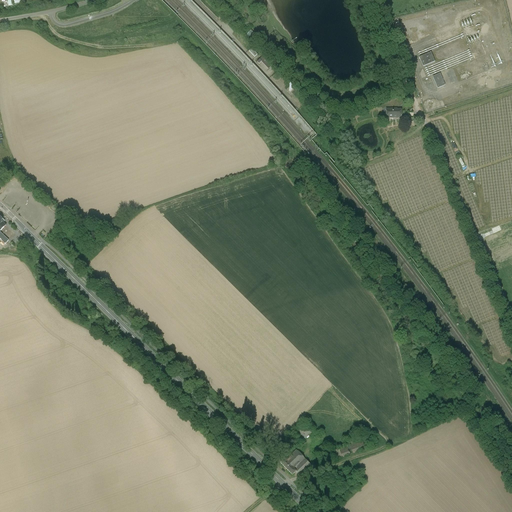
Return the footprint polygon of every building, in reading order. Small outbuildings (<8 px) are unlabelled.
[(253,40),(257,36),(251,31),(247,34),(253,40)] [(249,52),(255,57),(257,55),(251,49),(249,52)] [(419,57),(423,67),(435,62),(431,52),(419,57)] [(268,70),(273,66),(264,56),(260,60),(257,63),(259,64),(261,62),(268,70)] [(432,77),(437,89),(445,85),(440,74),(432,77)] [(386,118),(401,118),(401,117),(407,117),(407,113),(401,114),(401,110),(395,110),(394,109),(386,109),(386,118)] [(460,171),(441,120),(435,123),(441,139),(443,138),(444,141),(443,141),(455,173),(460,171)] [(468,194),(470,193),(464,177),(459,178),(460,182),(463,180),(468,194)] [(5,221),(3,220),(0,216),(0,239),(2,241),(1,241),(5,245),(9,241),(0,232),(0,231),(6,225),(3,223),(5,221)] [(478,321),(494,316),(491,306),(485,308),(487,312),(485,313),(485,311),(482,312),(478,313),(479,317),(476,317),(478,321)] [(498,320),(483,325),(489,344),(495,341),(500,355),(509,352),(498,320)] [(302,424),(295,432),(304,441),(311,433),(302,424)] [(290,432),(275,447),(279,450),(293,436),(290,432)] [(363,433),(347,439),(349,445),(365,440),(363,433)] [(349,445),(339,449),(342,458),(368,449),(365,440),(349,445)] [(339,449),(332,451),(335,461),(342,458),(339,449)] [(310,465),(296,451),(286,461),(296,472),(299,475),(310,465)] [(286,461),(284,459),(280,463),(292,476),(296,472),(286,461)]
